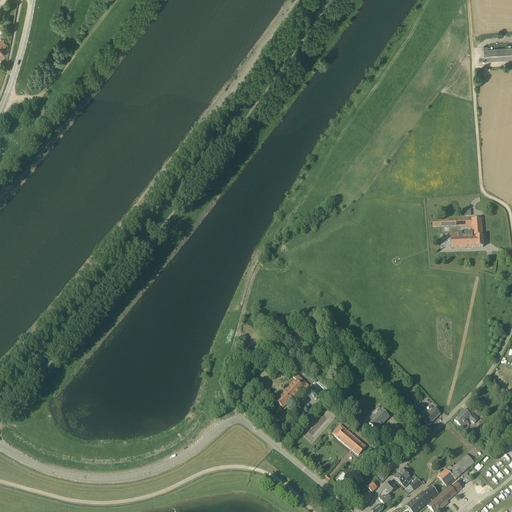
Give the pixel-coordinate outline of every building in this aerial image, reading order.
[(488,47),(483,47),(484,62),(511,59),(511,47),(488,49),(488,47)] [(472,236),(482,236),(481,219),(440,221),(440,222),(433,223),(433,227),(440,227),(468,226),(468,229),(472,229),(472,233),(450,234),(451,249),(483,248),(482,237),(473,237),(472,236)] [(250,355),(261,348),(258,341),(246,349),(250,355)] [(301,394),(305,390),(309,386),(296,374),(293,378),(296,381),(276,402),(283,408),(299,392),(301,394)] [(363,411),(368,405),(362,399),(356,406),(363,411)] [(410,409),(417,415),(419,413),(417,411),(419,409),(415,405),(410,409)] [(422,421),(428,427),(440,414),(434,408),(422,421)] [(374,416),(367,422),(376,431),(389,418),(381,410),(374,416)] [(454,421),(460,427),(468,419),(474,424),(478,419),(472,414),(470,416),(464,410),(454,421)] [(332,435),(358,456),(365,448),(340,426),(332,435)] [(399,441),(392,434),(384,443),(391,449),(399,441)] [(450,466),(446,469),(447,470),(437,478),(447,488),(474,464),(467,455),(452,469),(450,466)] [(408,484),(412,480),(411,479),(402,471),(401,471),(397,474),(407,483),(408,484)] [(497,482),(503,477),(500,473),(494,478),(497,482)] [(405,488),(408,484),(407,483),(397,474),(394,478),(394,479),(405,488)] [(413,491),(421,485),(418,481),(410,487),(413,491)] [(389,496),(390,494),(397,489),(390,482),(383,490),(388,495),(389,496)] [(372,483),(367,488),(372,493),(377,488),(372,483)] [(438,496),(431,502),(432,502),(427,506),(432,511),(438,511),(448,504),(446,502),(456,494),(462,489),(458,484),(457,485),(455,483),(451,487),(450,486),(438,496)] [(438,496),(432,488),(425,494),(424,492),(407,507),(411,511),(416,511),(430,500),(431,502),(438,496)] [(384,506),(391,500),(393,498),(390,494),(389,496),(388,495),(388,496),(383,499),(382,497),(379,499),(382,504),(384,506)] [(370,500),(365,495),(361,500),(366,505),(370,500)] [(495,508),(500,504),(496,499),(491,503),(495,508)]
